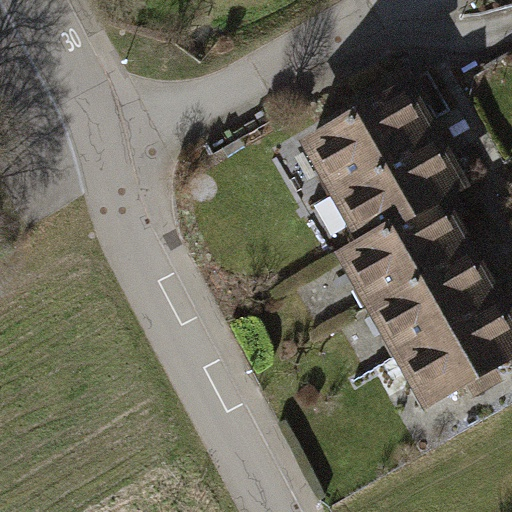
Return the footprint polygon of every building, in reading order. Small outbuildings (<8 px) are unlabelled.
[(351,184),(428,140),(413,112),(429,103),(416,80),(313,138),(332,171),(340,166),(351,184)] [(428,140),(351,184),(342,189),(360,221),(368,216),(379,234),(452,193),(457,190),(435,151),(451,142),(445,131),(428,140)] [(379,234),(349,252),(367,283),(375,278),(385,296),(464,252),(441,213),(458,203),(452,193),(379,234)] [(464,252),(377,300),(395,333),(404,328),(414,345),(491,301),(469,262),(486,252),(481,242),(464,252)] [(491,301),(414,345),(405,350),(423,383),(432,378),(443,397),(511,357),(511,337),(498,313),(511,304),(511,297),(509,292),(491,301)]
